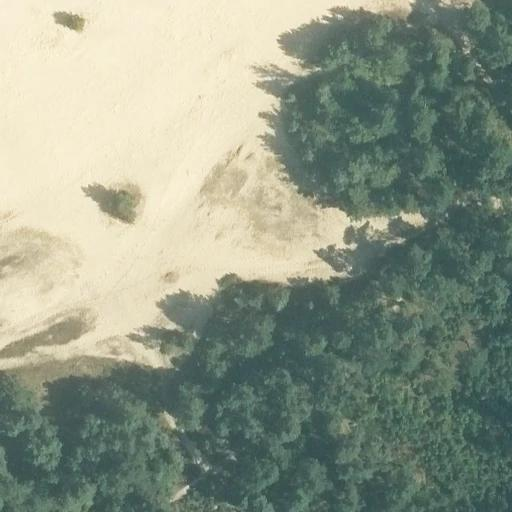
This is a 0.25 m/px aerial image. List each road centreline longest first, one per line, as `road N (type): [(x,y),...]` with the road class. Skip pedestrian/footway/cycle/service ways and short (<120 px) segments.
road 1 (track): [(119,511),(165,501),(328,389),(413,286),(511,204)]
road 2 (track): [(511,106),(453,40),(436,0)]
